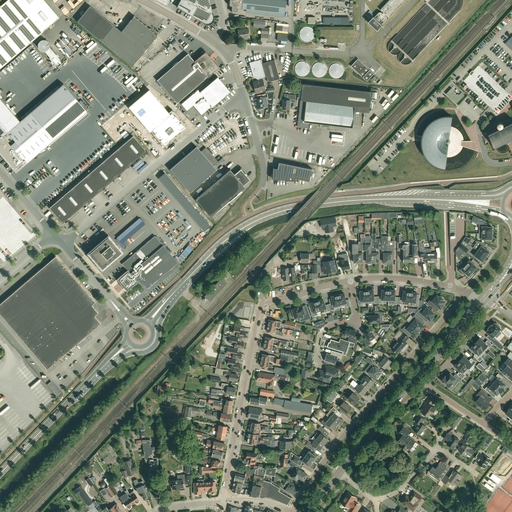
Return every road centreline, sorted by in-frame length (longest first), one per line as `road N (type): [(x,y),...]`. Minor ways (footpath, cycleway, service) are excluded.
road 1 (primary): [(169,297),(221,243),(264,217),(341,201),(449,200)]
road 2 (residential): [(463,289),(291,511)]
road 3 (unclassified): [(62,244),(243,94)]
road 4 (secondary): [(338,473),(484,297)]
road 5 (residential): [(222,500),(264,302)]
road 6 (residential): [(484,425),(428,387),(492,318)]
road 7 (residential): [(376,498),(395,497),(436,450),(469,474)]
